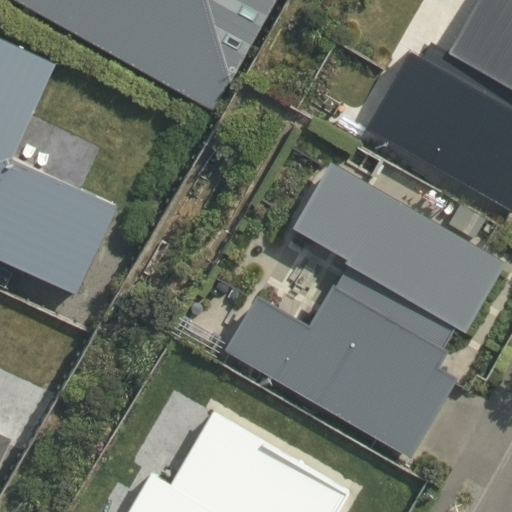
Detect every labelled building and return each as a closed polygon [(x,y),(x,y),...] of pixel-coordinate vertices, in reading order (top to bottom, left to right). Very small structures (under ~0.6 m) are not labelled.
[(14,0),(212,109),(275,0),(14,0)] [(408,49),(364,124),(511,208),(511,0),(472,0),(445,49),(428,39),(419,55),(408,49)] [(0,36),(0,253),(78,290),(118,202),(12,154),(57,63),(0,36)] [(305,319),(254,289),(222,345),(411,452),(455,370),(435,360),(454,322),(463,326),(503,259),(327,159),(290,222),(344,252),(341,256),(345,258),(335,279),(330,276),(305,319)] [(148,464),(121,511),(333,511),(347,486),(207,410),(168,477),(148,464)] [(0,461),(12,436),(0,430),(0,461)]
